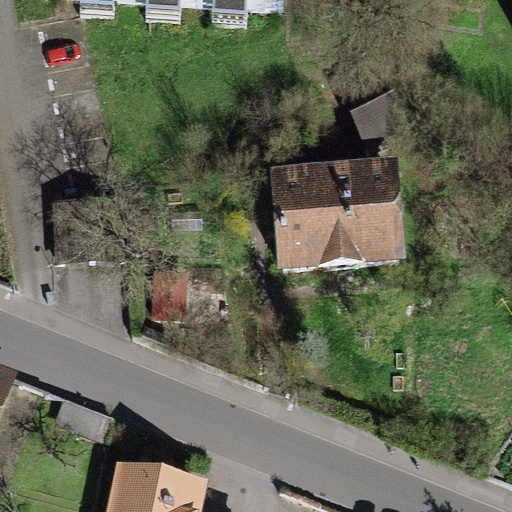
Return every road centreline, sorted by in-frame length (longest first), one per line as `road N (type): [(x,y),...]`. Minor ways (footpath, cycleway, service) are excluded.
road 1 (residential): [(440,511),(88,365)]
road 2 (residential): [(88,365),(11,0)]
